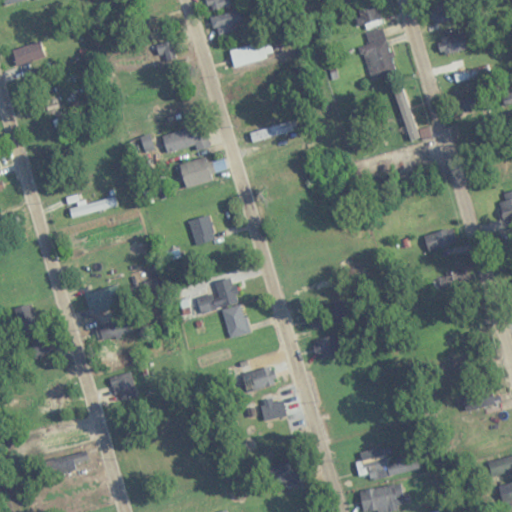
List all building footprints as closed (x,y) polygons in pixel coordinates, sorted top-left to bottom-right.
[(229,5),(228,0),(209,0),(212,9),(229,5)] [(434,25),(454,18),(448,0),(444,0),(428,5),(434,25)] [(381,25),(376,1),(357,5),(362,29),(381,25)] [(243,20),(241,10),(211,16),(216,36),(233,32),(231,23),(243,20)] [(372,79),(397,71),(383,31),(369,36),(371,42),(361,46),(372,79)] [(437,38),(441,55),(466,49),(462,31),(437,38)] [(233,66),(274,55),(269,39),(228,51),(233,66)] [(13,49),(18,66),(45,58),(39,41),(13,49)] [(175,41),(156,44),(159,61),(178,57),(175,41)] [(473,82),(466,62),(449,68),(455,88),(473,82)] [(406,86),(393,93),(400,108),(414,102),(406,86)] [(511,103),(511,86),(501,90),(505,106),(511,103)] [(476,104),(472,96),(458,102),(461,110),(476,104)] [(293,120),(249,133),(252,143),(296,129),(293,120)] [(209,147),(203,124),(161,137),(166,153),(194,145),(196,151),(209,147)] [(185,188),(212,181),(207,157),(179,163),(185,188)] [(501,219),(511,218),(511,191),(509,192),(509,200),(499,200),(501,219)] [(71,217),(116,207),(114,198),(69,208),(71,217)] [(191,219),(195,243),(214,240),(210,216),(191,219)] [(457,242),(452,227),(424,236),(428,251),(457,242)] [(463,281),(461,273),(438,278),(440,286),(463,281)] [(0,286),(0,303),(1,306),(35,294),(30,277),(0,286)] [(239,302),(232,277),(215,282),(218,292),(197,298),(201,313),(239,302)] [(85,295),(91,314),(120,304),(113,285),(85,295)] [(37,330),(31,304),(13,308),(19,335),(37,330)] [(250,333),(241,304),(222,310),(231,339),(250,333)] [(336,336),(315,339),(318,357),(339,354),(336,336)] [(51,354),(50,339),(33,340),(34,355),(51,354)] [(277,382),(272,365),(241,375),(247,392),(277,382)] [(137,396),(131,372),(112,377),(118,400),(137,396)] [(462,393),(464,410),(494,406),(492,389),(462,393)] [(68,396),(59,399),(57,393),(41,399),(46,413),(71,405),(68,396)] [(263,399),(263,419),(285,419),(285,399),(263,399)] [(52,426),(57,449),(83,443),(79,427),(65,430),(63,424),(52,426)] [(372,480),(420,469),(417,455),(386,463),(383,447),(360,452),(362,461),(356,462),(359,476),(370,473),(372,480)] [(50,475),(76,470),(75,464),(89,462),(87,452),(47,459),(50,475)] [(511,455),(489,461),(492,476),(511,470),(511,455)] [(276,483),(283,481),(285,488),(302,483),(295,460),(271,467),(276,483)] [(511,483),(502,483),(502,500),(511,499),(511,483)] [(362,511),(381,511),(404,508),(401,484),(359,490),(362,511)]
